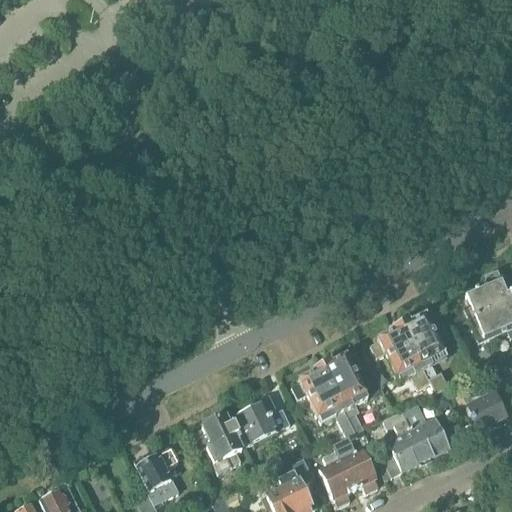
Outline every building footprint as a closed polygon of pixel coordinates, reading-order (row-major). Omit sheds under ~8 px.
[(149,38),(170,19),(162,10),(141,29),(149,38)] [(466,326),(511,306),(508,298),(507,298),(500,283),(498,284),(495,276),(482,282),(485,289),(463,298),(469,311),(461,314),(466,326)] [(450,332),(461,326),(450,305),(439,310),(450,332)] [(511,308),(511,306),(466,326),(470,336),(471,336),(477,349),(505,337),(508,344),(511,342),(511,308)] [(399,332),(426,384),(435,380),(427,366),(443,358),(431,335),(439,331),(433,319),(425,323),(423,320),(408,328),(408,327),(399,332)] [(376,348),(368,352),(375,364),(383,360),(395,383),(410,375),(413,380),(409,382),(416,395),(428,389),(426,384),(399,332),(390,336),(390,337),(375,345),(376,348)] [(328,367),(319,372),(355,438),(362,435),(354,419),(357,417),(354,410),(366,404),(363,399),(364,398),(352,375),(361,371),(354,359),(346,363),(344,360),(329,368),(328,367)] [(503,390),(493,371),(484,376),(493,395),(503,390)] [(316,423),(331,415),(345,443),(348,442),(355,438),(319,372),(311,376),(311,377),(296,385),(298,388),(290,393),(296,405),(304,400),(316,423)] [(439,378),(435,380),(426,384),(428,389),(434,399),(447,393),(439,378)] [(504,424),(492,401),(491,400),(465,413),(477,438),(478,437),(503,424),(504,424)] [(275,418),(266,401),(246,411),(248,416),(234,423),(248,451),(288,430),(281,416),(275,418)] [(416,409),(399,417),(424,466),(455,451),(448,436),(439,441),(433,427),(426,431),(416,409)] [(424,466),(399,417),(381,426),(385,435),(392,431),(398,444),(386,450),(391,460),(381,465),(389,483),(424,466)] [(233,460),(239,457),(234,446),(237,445),(231,431),(227,433),(223,423),(199,435),(200,436),(192,440),(200,456),(203,455),(215,479),(238,468),(233,460)] [(331,450),(334,456),(353,496),(360,492),(364,499),(376,493),(372,486),(373,486),(359,456),(355,458),(348,442),(345,443),(331,450)] [(344,500),(353,496),(334,456),(321,463),(326,472),(317,476),(331,506),(332,506),(334,511),(336,511),(347,507),(344,500)] [(145,496),(153,510),(177,498),(165,474),(173,470),(166,457),(158,461),(145,467),(143,461),(133,466),(147,495),(145,496)] [(278,461),(253,473),(258,484),(283,472),(278,461)] [(301,489),(311,484),(301,464),(291,469),(301,489)] [(280,494),(278,495),(276,493),(272,492),(267,495),(265,498),(265,502),(263,503),(268,511),(312,511),(307,501),(304,503),(296,487),(295,487),(291,479),(276,486),(280,494)] [(61,497),(39,508),(40,511),(75,511),(72,505),(67,508),(61,497)] [(212,511),(226,511),(222,503),(211,509),(212,511)]
